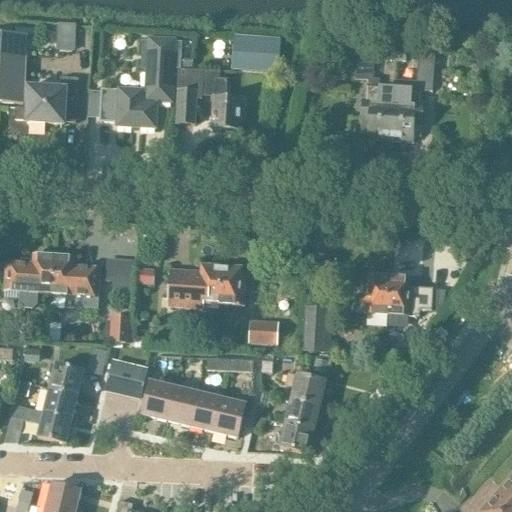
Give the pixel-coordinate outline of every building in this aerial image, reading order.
[(25,38),(0,36),(0,104),(22,105),(25,38)] [(232,71),(276,75),(279,43),(238,40),(237,56),(233,55),(232,71)] [(155,132),(156,105),(171,106),(175,43),(147,41),(144,94),(100,91),(98,125),(115,126),(115,130),(155,132)] [(397,47),(390,46),(390,49),(386,49),(385,63),(396,64),(397,47)] [(397,47),(396,64),(407,65),(408,50),(404,50),(404,47),(397,47)] [(390,144),(394,93),(379,92),(380,83),(372,83),(374,51),(358,49),(355,82),(367,83),(366,105),(363,105),(361,123),(362,123),(361,137),(369,137),(368,143),(390,144)] [(413,140),(420,141),(421,128),(423,109),(420,109),(421,87),(434,88),(436,55),(420,54),(418,86),(410,85),(409,94),(394,93),(390,144),(412,146),(413,140)] [(181,61),(181,72),(192,73),(192,61),(181,61)] [(181,72),(177,72),(177,104),(176,127),(195,128),(196,101),(201,102),(201,93),(214,94),(212,133),(239,134),(241,101),(225,100),(226,82),(219,82),(219,74),(192,73),(181,72)] [(76,82),(60,82),(60,92),(27,90),(26,111),(14,111),(14,123),(25,123),(25,125),(63,127),(64,110),(75,110),(76,82)] [(54,259),(33,257),(33,267),(6,265),(5,293),(20,294),(19,311),(31,311),(37,306),(38,296),(51,297),(54,259)] [(99,271),(73,269),(74,260),(54,259),(51,297),(66,298),(65,309),(97,311),(99,271)] [(106,262),(105,284),(113,284),(113,296),(132,297),(134,264),(106,262)] [(221,269),(201,268),(201,277),(197,277),(196,281),(172,279),(170,309),(197,311),(197,306),(219,307),(221,269)] [(246,280),(243,280),(243,271),(221,269),(219,307),(244,309),(246,280)] [(138,271),(137,287),(152,288),(153,272),(138,271)] [(390,279),(370,278),(369,288),(365,288),(365,300),(351,299),(350,315),(388,317),(390,279)] [(432,292),(409,291),(410,281),(390,279),(388,317),(418,319),(418,314),(430,314),(432,292)] [(306,312),(304,353),(325,353),(326,313),(306,312)] [(108,345),(129,347),(130,320),(110,319),(108,345)] [(249,354),(277,356),(279,327),(251,325),(249,354)] [(432,340),(441,346),(448,335),(440,329),(432,340)] [(35,353),(24,352),(24,365),(35,365),(35,353)] [(13,354),(1,353),(1,365),(12,365),(13,354)] [(218,362),(206,362),(206,374),(217,374),(218,362)] [(229,363),(218,362),(217,374),(229,375),(229,363)] [(241,363),(229,363),(229,375),(240,375),(241,363)] [(240,375),(252,376),(252,364),(241,363),(240,375)] [(125,368),(113,365),(107,394),(118,396),(125,368)] [(272,380),(273,368),(262,367),(261,379),(272,380)] [(85,375),(56,368),(50,392),(79,400),(85,375)] [(136,370),(125,368),(118,396),(129,399),(136,370)] [(147,373),(136,370),(129,399),(140,402),(147,373)] [(327,385),(288,375),(285,388),(294,390),(291,402),(321,410),(327,385)] [(175,391),(151,385),(143,419),(167,425),(175,391)] [(20,386),(17,399),(28,402),(31,389),(20,386)] [(199,397),(175,391),(167,425),(190,430),(199,397)] [(79,400),(50,392),(44,415),(13,408),(13,409),(73,424),(79,400)] [(257,408),(268,410),(271,398),(260,396),(257,408)] [(222,403),(199,397),(190,430),(214,436),(222,403)] [(321,410),(291,402),(285,427),(315,435),(321,410)] [(246,408),(222,403),(214,436),(238,442),(246,408)] [(73,424),(13,409),(10,421),(41,428),(38,441),(67,449),(73,424)] [(252,431),(263,434),(266,422),(254,419),(252,431)] [(315,435),(285,427),(279,451),(309,458),(315,435)] [(511,511),(511,477),(482,511),(511,511)] [(76,511),(80,495),(53,488),(47,511),(46,511),(76,511)] [(30,507),(32,496),(21,493),(18,505),(30,507)]
